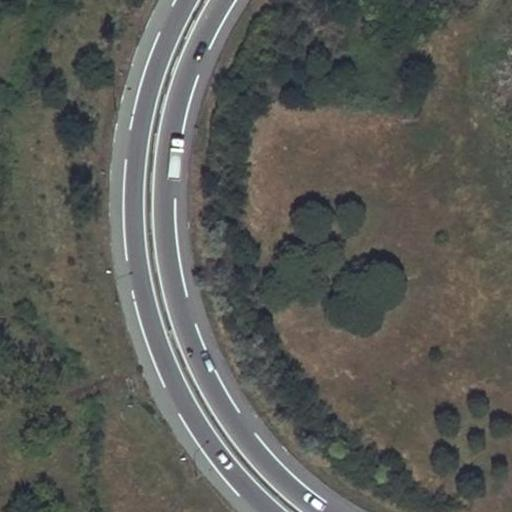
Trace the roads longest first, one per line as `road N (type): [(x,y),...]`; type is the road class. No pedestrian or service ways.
road 1 (motorway): [(327,511),(238,431),(177,306),(164,213),(171,131),(196,51),(223,0)]
road 2 (trunk): [(186,0),(147,94),(134,176),(141,272),(166,361),(205,437),(272,511)]
